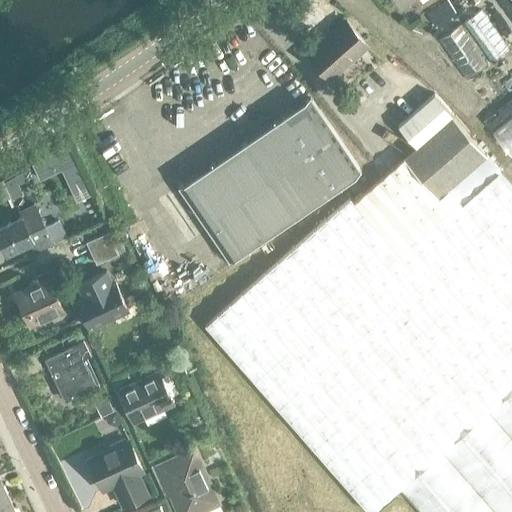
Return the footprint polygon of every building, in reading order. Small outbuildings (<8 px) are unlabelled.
[(492,62),(510,49),(481,8),(464,21),(492,62)] [(308,52),(331,79),(369,45),(347,19),(308,52)] [(468,79),(488,65),(459,24),(439,38),(468,79)] [(230,260),(361,169),(310,96),(178,185),(230,260)] [(96,116),(117,148),(136,135),(115,103),(96,116)] [(403,156),(353,200),(400,255),(497,170),(498,168),(451,114),(403,156)] [(511,117),(503,124),(511,135),(511,117)] [(155,207),(166,200),(147,166),(136,173),(155,207)] [(349,196),(204,324),(370,511),(398,487),(421,511),(511,511),(511,187),(497,170),(400,255),(353,200),(349,196)] [(35,249),(54,241),(37,203),(21,210),(23,215),(0,225),(0,236),(7,251),(31,240),(35,249)] [(91,252),(113,242),(108,230),(86,240),(91,252)] [(97,263),(119,253),(113,242),(91,252),(97,263)] [(31,324),(63,310),(51,283),(55,281),(49,269),(35,275),(38,281),(15,291),(31,324)] [(122,322),(134,317),(113,270),(83,284),(88,293),(76,298),(93,335),(99,332),(104,343),(127,332),(122,322)] [(83,341),(69,348),(46,358),(65,398),(87,388),(92,398),(102,394),(97,383),(85,356),(89,354),(83,341)] [(140,419),(175,403),(160,371),(131,385),(129,380),(117,386),(123,398),(129,395),(140,419)] [(96,417),(70,428),(77,443),(103,432),(96,417)] [(114,441),(117,447),(116,447),(119,454),(96,464),(96,463),(88,466),(98,488),(106,485),(111,497),(134,487),(140,498),(153,492),(130,441),(125,443),(122,437),(114,441)] [(181,455),(185,464),(171,470),(169,466),(157,471),(163,484),(170,481),(180,505),(183,511),(190,511),(219,499),(215,489),(200,457),(195,448),(181,455)] [(1,474),(0,474),(0,500),(11,496),(1,474)] [(18,511),(11,496),(0,500),(0,511),(18,511)]
